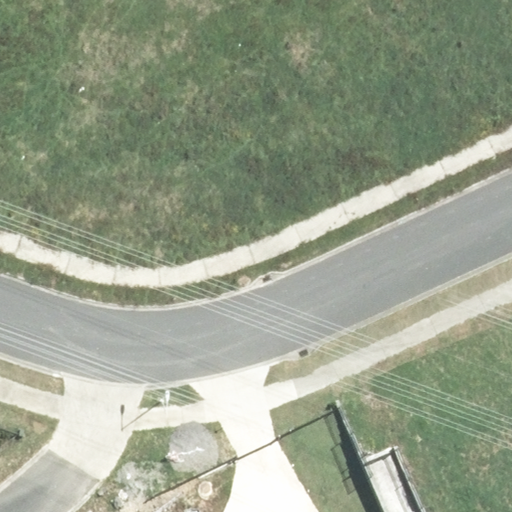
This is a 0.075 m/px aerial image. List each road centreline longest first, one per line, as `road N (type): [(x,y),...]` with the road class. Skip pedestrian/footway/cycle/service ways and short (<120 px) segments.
road 1 (residential): [(511,183),(282,289),(211,313),(68,322)]
road 2 (residential): [(68,322),(24,442),(0,473)]
